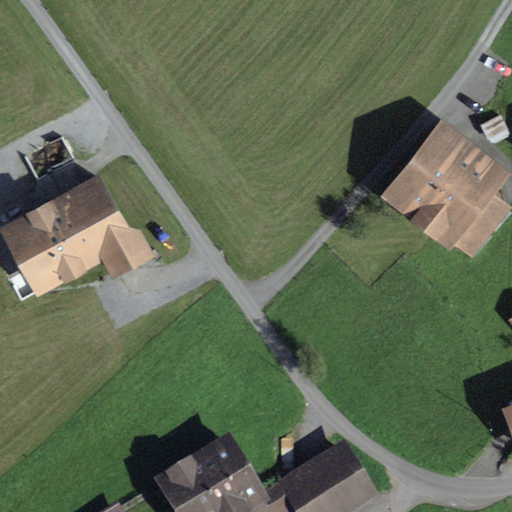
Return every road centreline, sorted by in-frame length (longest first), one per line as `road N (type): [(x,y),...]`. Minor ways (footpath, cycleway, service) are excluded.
road 1 (unclassified): [(245,309),(26,0)]
road 2 (unclassified): [(511,486),(434,490),(397,473),(323,412),(245,309)]
road 3 (residential): [(475,58),(245,309)]
